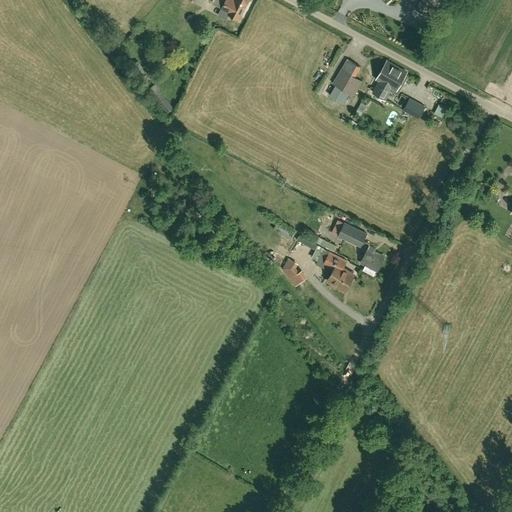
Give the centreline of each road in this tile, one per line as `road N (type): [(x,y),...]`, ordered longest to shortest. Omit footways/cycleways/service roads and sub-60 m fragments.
road 1 (unclassified): [(273,511),(490,108)]
road 2 (unclassified): [(490,108),(289,0)]
